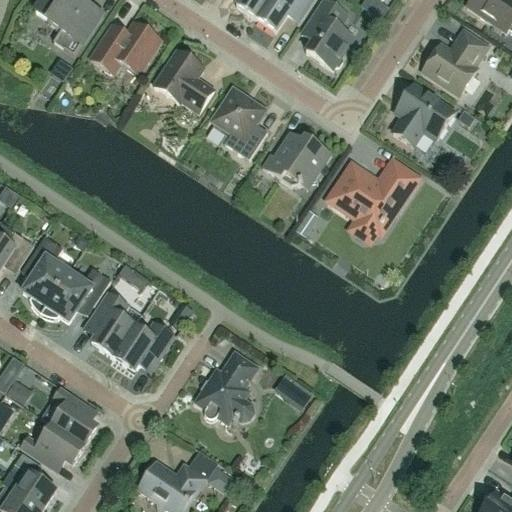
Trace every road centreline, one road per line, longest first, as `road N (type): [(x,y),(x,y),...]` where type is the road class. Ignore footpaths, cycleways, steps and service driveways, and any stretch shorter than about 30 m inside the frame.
road 1 (residential): [(426,0),(341,124),(162,0)]
road 2 (tertiary): [(348,511),(511,256)]
road 3 (residential): [(139,420),(0,327)]
road 4 (residential): [(442,511),(511,402)]
